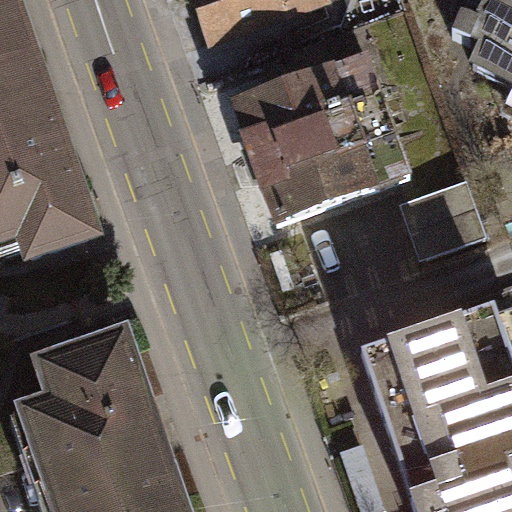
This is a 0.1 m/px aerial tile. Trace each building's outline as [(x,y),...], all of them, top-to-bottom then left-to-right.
[(0,0),(0,79),(30,70),(6,0),(0,0)] [(194,0),(211,47),(342,0),(194,0)] [(511,20),(487,8),(474,33),(460,26),(450,46),(482,61),(476,72),(511,90),(511,20)] [(368,61),(238,107),(251,143),(247,144),(265,194),(268,193),(281,229),(411,182),(368,61)] [(0,246),(25,238),(33,261),(90,242),(30,70),(0,79),(0,246)] [(469,185),(408,207),(427,262),(489,240),(469,185)] [(363,360),(415,511),(511,511),(511,364),(495,315),(363,360)] [(23,419),(54,511),(182,511),(123,344),(40,372),(53,409),(23,419)]
